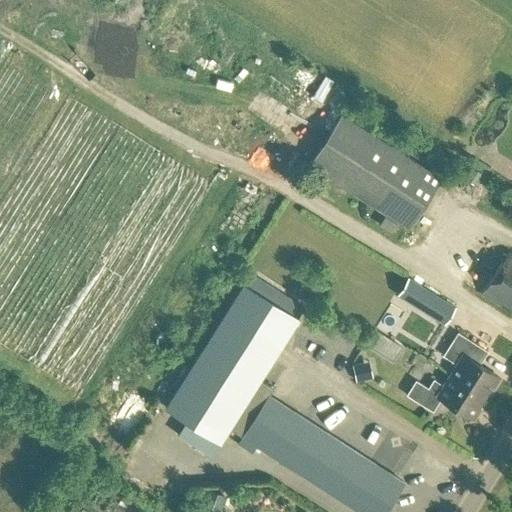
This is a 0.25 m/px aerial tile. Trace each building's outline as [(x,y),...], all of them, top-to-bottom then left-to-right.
[(0,18),(10,23),(21,0),(0,0),(0,2),(0,18)] [(408,229),(441,177),(341,112),(307,164),(408,229)] [(469,165),(462,176),(472,183),(479,172),(469,165)] [(199,212),(186,241),(199,247),(213,219),(199,212)] [(391,233),(397,224),(385,216),(379,225),(391,233)] [(511,253),(509,251),(481,294),(511,313),(511,253)] [(454,305),(406,275),(394,293),(442,323),(454,305)] [(383,511),(403,482),(267,395),(271,388),(257,379),(297,319),(242,285),(164,408),(219,442),(228,428),(359,511),(383,511)] [(449,374),(484,396),(490,387),(492,388),(499,378),(479,364),(487,351),(457,332),(443,355),(456,364),(449,374)] [(421,335),(407,359),(422,368),(436,343),(421,335)] [(337,380),(333,359),(318,362),(322,383),(337,380)] [(368,361),(352,365),(355,377),(356,382),(364,380),(363,375),(371,374),(368,361)] [(478,406),(484,396),(449,374),(443,385),(433,379),(428,388),(415,380),(406,395),(432,411),(441,398),(473,418),(480,408),(478,406)] [(393,410),(401,397),(380,385),(372,398),(393,410)] [(127,479),(120,493),(129,498),(136,484),(127,479)]
